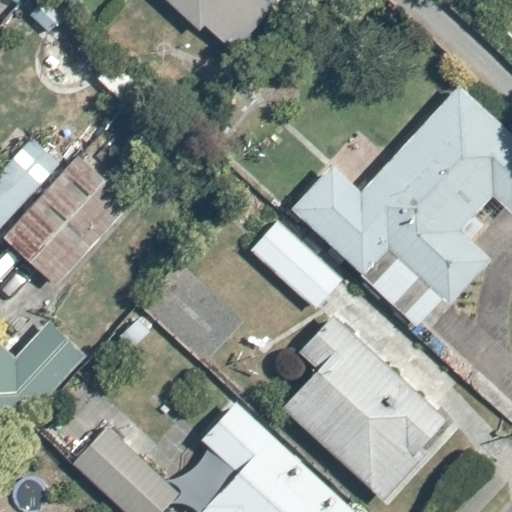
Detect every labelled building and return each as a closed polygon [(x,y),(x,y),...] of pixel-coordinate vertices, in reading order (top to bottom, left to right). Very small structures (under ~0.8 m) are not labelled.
[(183,0),(207,23),(211,19),(239,47),(284,0),(183,0)] [(347,155),(301,200),(426,327),(504,250),(482,227),(493,216),(484,207),(501,189),(511,199),(511,115),(473,76),(369,178),(347,155)] [(52,154),(31,135),(0,170),(0,233),(5,228),(59,275),(136,187),(95,151),(99,146),(76,126),(52,154)] [(282,212),(253,244),(316,303),(346,271),(282,212)] [(141,344),(160,321),(201,356),(239,311),(176,259),(120,326),(141,344)] [(457,409),(342,304),(306,343),(324,360),(285,403),(383,491),(457,409)] [(27,352),(0,326),(0,442),(94,348),(62,317),(27,352)] [(177,478),(204,504),(196,511),(362,511),(369,506),(247,391),(207,433),(213,439),(177,478)] [(160,511),(182,489),(110,419),(64,466),(110,511),(160,511)]
